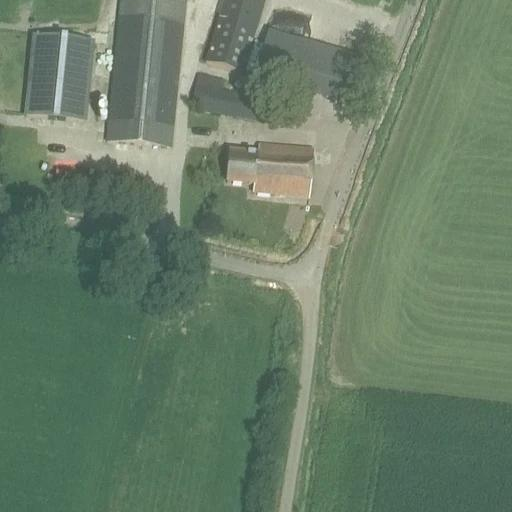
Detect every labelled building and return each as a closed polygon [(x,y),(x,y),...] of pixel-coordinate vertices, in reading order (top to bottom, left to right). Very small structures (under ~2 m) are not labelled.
[(120,0),(108,126),(106,143),(170,149),(185,0),(120,0)] [(243,76),(265,0),(223,0),(204,64),(243,76)] [(253,81),(350,110),(365,61),(268,32),(253,81)] [(84,123),(92,43),(34,37),(25,118),(84,123)] [(270,120),(273,104),(259,101),(259,99),(195,85),(190,111),(254,124),(255,117),(270,120)] [(308,200),(313,152),(258,146),(257,155),(229,152),(226,184),(253,186),(252,195),(308,200)]
